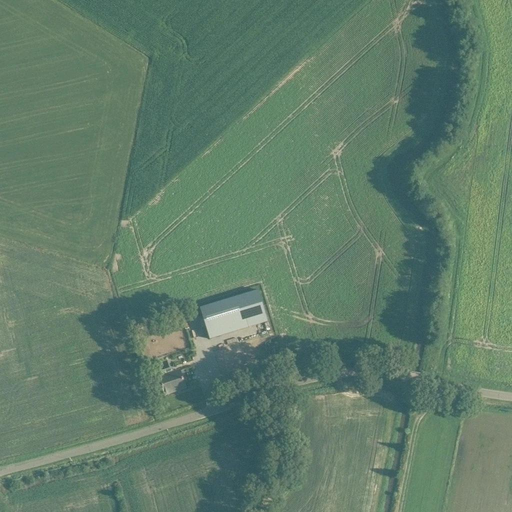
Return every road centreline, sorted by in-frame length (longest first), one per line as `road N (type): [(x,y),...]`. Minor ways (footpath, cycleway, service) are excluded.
road 1 (unclassified): [(511,397),(388,372),(345,372),(0,472)]
road 2 (track): [(433,382),(454,232),(417,184),(466,124),(472,53),(459,0)]
road 3 (track): [(446,386),(416,422),(399,511)]
